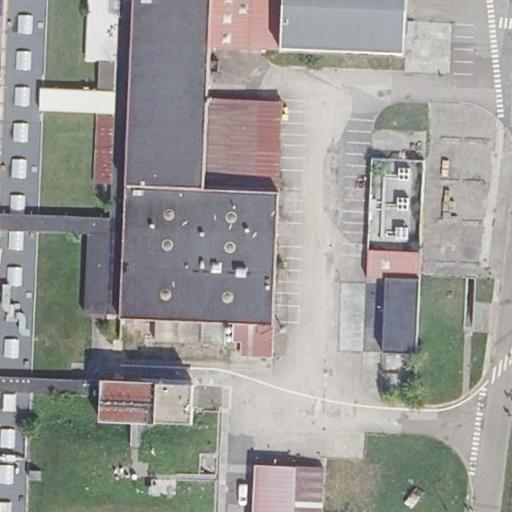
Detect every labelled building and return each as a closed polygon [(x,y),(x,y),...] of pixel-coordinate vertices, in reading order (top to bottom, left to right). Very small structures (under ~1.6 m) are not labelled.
[(456,0),(124,0),(123,60),(121,92),(121,113),(118,184),(116,221),(0,216),(0,228),(97,232),(94,315),(279,323),(287,104),(215,101),(217,49),(413,56),(412,71),(452,72),(456,0)] [(97,59),(123,60),(124,0),(87,0),(85,59),(97,59)] [(96,91),(121,92),(123,60),(97,59),(96,91)] [(121,113),(121,92),(96,91),(41,89),(41,110),(96,112),(121,113)] [(118,184),(121,113),(96,112),(93,183),(118,184)] [(429,159),(377,157),(374,250),(427,252),(429,159)] [(427,252),(374,250),(373,277),(394,278),(391,352),(423,354),(427,252)] [(476,278),(467,277),(464,331),(474,331),(476,278)] [(232,344),(232,329),(155,326),(154,342),(232,344)] [(199,385),(103,383),(102,424),(198,426),(199,385)] [(39,462),(27,462),(26,470),(38,470),(39,462)] [(0,511),(21,511),(24,466),(1,465),(0,481),(0,480),(0,511)] [(328,511),(329,470),(261,468),(259,511),(328,511)] [(363,511),(365,472),(348,471),(346,511),(363,511)] [(392,511),(393,473),(373,472),(372,511),(392,511)]
